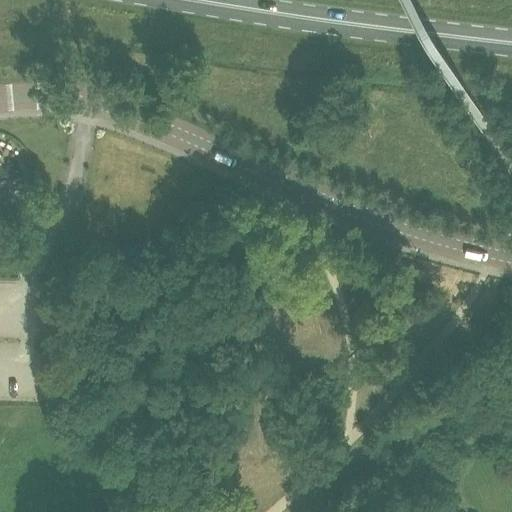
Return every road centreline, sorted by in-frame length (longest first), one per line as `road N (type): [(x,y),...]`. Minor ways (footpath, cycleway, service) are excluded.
road 1 (tertiary): [(511,258),(336,206),(120,110),(71,99),(0,99)]
road 2 (primary): [(195,0),(511,38)]
